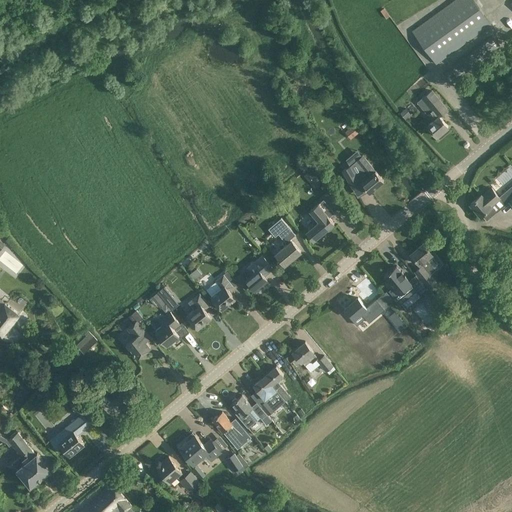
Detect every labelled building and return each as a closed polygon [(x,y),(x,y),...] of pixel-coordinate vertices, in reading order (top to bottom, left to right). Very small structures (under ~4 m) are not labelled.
[(491,26),(472,0),(456,0),(422,26),(412,32),(436,65),(445,58),(446,59),(491,26)] [(494,50),(500,45),(492,36),(487,40),(494,50)] [(431,91),(417,103),(427,113),(432,118),(426,123),(429,127),(430,129),(437,136),(448,127),(439,116),(447,109),(441,102),(440,101),(431,91)] [(358,133),(352,126),(345,132),(351,139),(358,133)] [(349,166),(342,170),(352,188),(361,183),(361,182),(370,192),(384,180),(376,170),(375,171),(374,169),(362,155),(356,161),(350,165),(349,166)] [(312,177),(308,180),(315,187),(318,185),(323,181),(316,173),(312,169),(308,173),(312,177)] [(505,206),(509,203),(511,205),(511,196),(511,198),(504,193),(499,197),(491,188),(482,196),(481,194),(470,204),(481,216),(482,215),(487,220),(496,212),(503,206),(504,207),(505,206)] [(321,221),(307,233),(313,240),(334,223),(330,217),(335,213),(324,199),(311,210),(321,221)] [(289,227),(281,217),(268,228),(275,237),(278,234),(288,245),(277,255),(285,264),(301,251),(291,239),(296,235),(289,227)] [(423,243),(411,253),(422,266),(415,272),(429,289),(437,282),(430,274),(443,263),(434,252),(432,253),(423,243)] [(272,267),(262,255),(247,268),(252,274),(245,280),(254,290),(268,279),(263,274),(266,272),(266,273),(272,267)] [(397,266),(385,276),(394,287),(389,291),(395,298),(405,290),(407,293),(414,287),(421,296),(428,289),(416,275),(409,281),(407,278),(397,266)] [(216,281),(206,289),(212,297),(215,302),(222,310),(236,299),(229,290),(234,286),(231,282),(224,274),(216,281)] [(167,288),(160,294),(167,303),(174,297),(167,288)] [(386,291),(383,294),(390,302),(393,300),(386,291)] [(158,292),(150,299),(155,305),(157,304),(161,309),(167,303),(158,292)] [(195,310),(188,316),(191,321),(198,329),(212,317),(205,309),(210,305),(204,297),(200,293),(189,302),(195,310)] [(351,301),(345,305),(347,307),(346,308),(348,311),(346,312),(357,325),(365,318),(369,322),(385,309),(376,299),(367,307),(358,297),(352,303),(351,301)] [(444,297),(439,302),(445,308),(449,303),(444,297)] [(0,333),(3,335),(20,314),(5,302),(5,303),(0,299),(0,333)] [(132,314),(138,322),(143,318),(137,310),(132,314)] [(395,311),(389,316),(401,330),(407,325),(395,311)] [(164,327),(157,333),(161,337),(167,345),(179,335),(174,329),(180,324),(174,316),(171,312),(159,321),(164,327)] [(138,322),(132,314),(129,317),(134,323),(127,329),(135,338),(126,344),(131,350),(138,358),(151,348),(143,337),(147,333),(138,322)] [(91,332),(89,330),(85,333),(87,335),(77,345),(80,349),(83,346),(86,350),(98,339),(91,332)] [(422,345),(415,337),(402,348),(407,354),(412,349),(414,351),(422,345)] [(314,351),(306,341),(293,352),(310,372),(320,364),(326,372),(333,366),(324,355),(319,359),(313,352),(314,351)] [(276,366),(265,375),(286,400),(290,396),(277,380),(284,375),(276,366)] [(281,404),(286,400),(265,375),(253,385),(265,399),(269,395),(275,401),(277,400),(281,404)] [(233,400),(233,402),(232,403),(238,410),(235,412),(248,428),(260,417),(261,419),(267,414),(260,405),(257,401),(251,406),(242,394),(237,399),(235,398),(233,400)] [(274,410),(266,400),(260,405),(267,414),(268,415),(274,410)] [(231,422),(222,411),(212,420),(227,437),(238,449),(252,437),(235,418),(231,422)] [(91,423),(83,413),(49,440),(58,451),(63,447),(70,455),(84,443),(77,434),(91,423)] [(7,438),(5,441),(7,442),(10,446),(12,444),(18,452),(21,456),(13,462),(17,468),(17,469),(31,486),(52,470),(38,452),(36,453),(18,431),(9,439),(7,438)] [(204,445),(195,434),(180,447),(193,463),(206,453),(211,460),(221,452),(210,439),(204,445)] [(246,467),(236,454),(236,455),(234,452),(225,458),(234,471),(243,465),(245,468),(246,467)] [(236,454),(246,467),(248,466),(249,465),(239,452),(236,454)] [(169,456),(161,463),(163,466),(159,469),(169,482),(177,475),(189,489),(199,481),(191,472),(186,476),(169,456)] [(112,483),(79,511),(78,511),(77,511),(75,511),(115,511),(119,508),(122,511),(131,503),(119,490),(112,483)]
